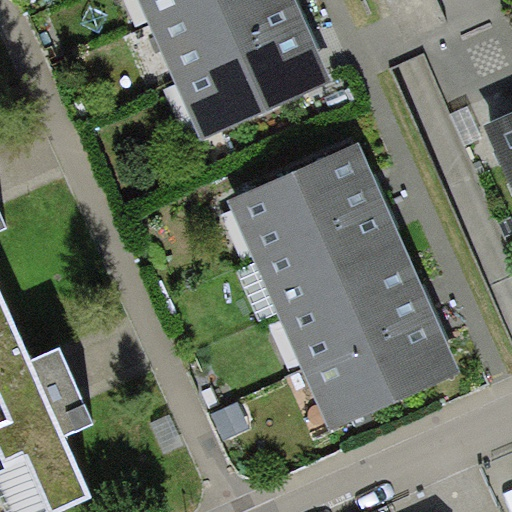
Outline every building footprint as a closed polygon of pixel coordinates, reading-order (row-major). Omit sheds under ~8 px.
[(137,0),(149,26),(208,0),(137,0)] [(295,0),(208,0),(149,26),(173,79),(305,23),(295,0)] [(305,23),(173,79),(202,143),(332,84),(305,23)] [(511,116),(484,130),(511,191),(511,116)] [(253,258),(384,199),(360,146),(230,204),(253,258)] [(253,258),(278,315),(409,258),(384,199),(253,258)] [(278,315),(305,374),(435,315),(409,258),(278,315)] [(6,306),(0,308),(0,511),(82,511),(91,508),(64,446),(93,434),(60,356),(33,368),(6,306)] [(435,315),(305,374),(331,433),(461,377),(435,315)]
